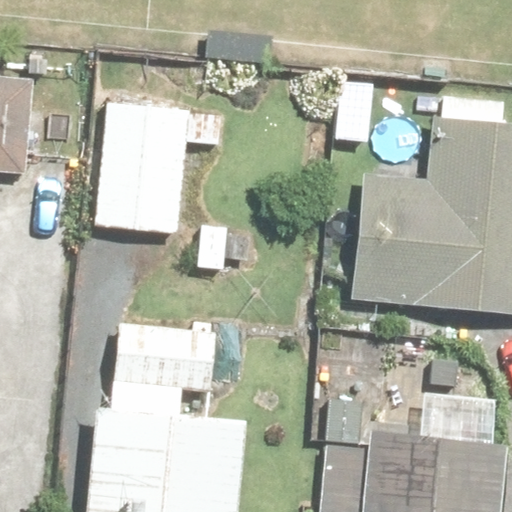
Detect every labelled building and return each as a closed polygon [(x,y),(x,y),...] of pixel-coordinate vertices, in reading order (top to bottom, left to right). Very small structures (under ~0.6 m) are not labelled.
[(376,89),(343,86),(338,145),(370,148),(376,89)] [(125,138),(35,134),(28,275),(119,280),(125,138)] [(491,170),(374,160),(369,219),(289,212),(276,351),(474,369),(485,230),(491,170)] [(120,455),(121,424),(160,426),(163,366),(108,363),(54,362),(50,450),(34,448),(28,511),(187,511),(192,460),(120,455)] [(451,511),(454,489),(295,474),(291,511),(451,511)]
